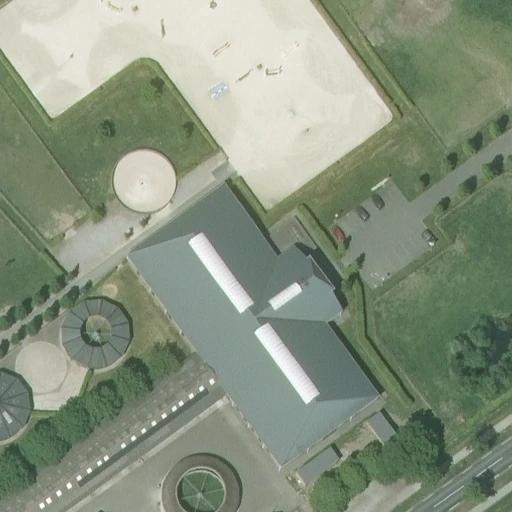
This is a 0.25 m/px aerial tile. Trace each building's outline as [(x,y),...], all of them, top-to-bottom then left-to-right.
[(418,0),(429,13),(438,6),(433,0),(418,0)] [(124,261),(197,361),(2,502),(0,503),(0,511),(63,511),(223,396),(279,474),(378,402),(325,330),(341,318),(329,301),(332,299),(307,265),(305,267),(292,250),(276,262),(223,189),(124,261)] [(123,305),(61,308),(64,370),(126,367),(123,305)] [(0,379),(0,443),(14,448),(32,389),(0,379)] [(454,430),(465,422),(461,416),(450,425),(454,430)] [(391,460),(403,451),(378,417),(366,426),(391,460)] [(338,464),(329,452),(295,477),(304,489),(338,464)]
